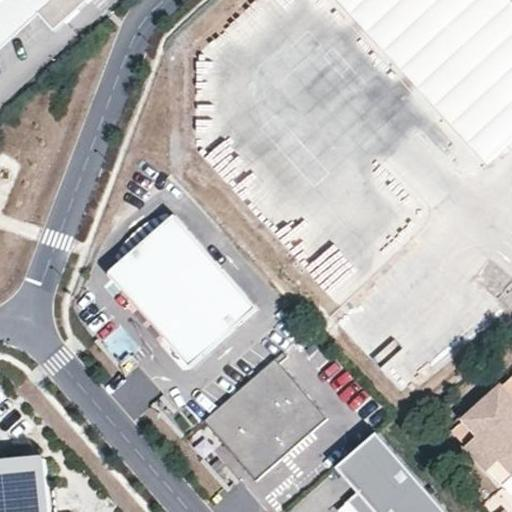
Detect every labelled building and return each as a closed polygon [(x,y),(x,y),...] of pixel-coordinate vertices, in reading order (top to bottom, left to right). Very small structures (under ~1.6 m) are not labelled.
[(0,0),(0,43),(37,10),(54,29),(87,0),(0,0)] [(511,134),(511,4),(508,0),(341,0),(484,159),(511,134)] [(192,368),(259,308),(175,215),(108,274),(192,368)] [(257,482),(329,419),(281,364),(288,358),(284,353),(205,421),(257,482)] [(500,485),(511,475),(511,373),(450,429),(500,485)] [(446,511),(379,433),(338,468),(359,492),(346,503),(353,511),(446,511)] [(0,511),(51,511),(47,460),(0,464),(0,511)] [(336,511),(353,511),(346,503),(336,511)]
